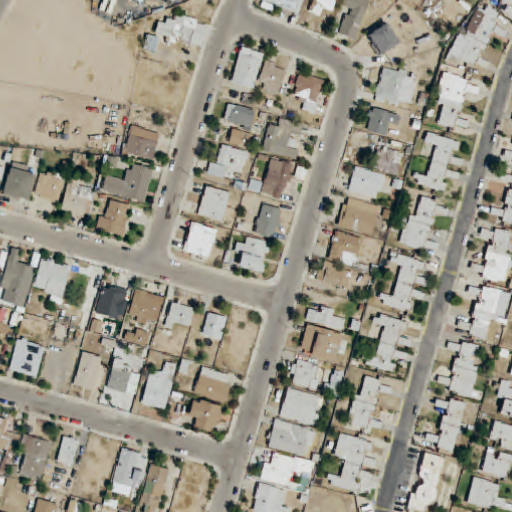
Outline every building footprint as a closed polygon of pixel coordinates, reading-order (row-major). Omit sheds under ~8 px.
[(303,0),(263,0),(263,1),(297,15),(303,0)] [(323,7),(332,10),(336,0),(313,0),(309,11),(320,15),(323,7)] [(370,1),(366,0),(345,0),(340,13),(344,15),(337,33),(355,39),(370,1)] [(511,11),(511,0),(500,0),(507,6),(503,11),(509,15),(511,11)] [(449,63),(457,66),(460,59),(477,66),(493,27),(499,11),(475,1),(449,63)] [(209,22),(176,15),(174,22),(159,19),(155,37),(203,47),(209,22)] [(399,44),(387,23),(366,36),(378,56),(399,44)] [(231,83),(254,90),(264,53),(241,47),(231,83)] [(288,69),(268,60),(256,86),(277,95),(288,69)] [(399,107),(401,98),(412,101),(419,74),(383,66),(374,101),(399,107)] [(301,97),(297,107),(313,113),(326,82),(301,72),(292,93),(301,97)] [(469,79),(443,72),(436,100),(445,102),(439,125),(457,129),(469,79)] [(250,109),(229,104),(225,120),(246,125),(250,109)] [(384,136),(388,124),(397,127),(400,116),(372,106),(364,129),(384,136)] [(313,126),(281,118),(278,128),(269,125),(262,152),(294,159),(299,137),(309,139),(313,126)] [(122,156),(153,163),(160,132),(129,125),(122,156)] [(248,148),(252,134),(233,129),(229,142),(248,148)] [(446,191),(457,140),(427,134),(425,142),(434,144),(427,176),(415,174),(413,184),(446,191)] [(249,152),(219,144),(211,176),(228,180),(233,160),(245,163),(249,152)] [(404,153),(380,146),(373,168),(398,175),(404,153)] [(260,192),(285,200),(295,165),(271,158),(260,192)] [(145,203),(154,169),(131,163),(126,180),(106,175),(102,192),(145,203)] [(36,172),(12,164),(3,194),(27,202),(36,172)] [(378,199),(384,174),(355,166),(349,192),(378,199)] [(57,204),(66,178),(43,169),(34,195),(57,204)] [(511,174),(499,221),(511,224),(511,174)] [(92,182),(65,182),(65,215),(92,215),(92,182)] [(222,223),(231,193),(206,185),(197,215),(222,223)] [(380,206),(345,197),(338,227),(373,236),(380,206)] [(417,217),(408,215),(400,243),(425,250),(439,202),(422,197),(417,217)] [(133,206),(105,200),(99,231),(127,237),(133,206)] [(254,233),(274,240),(283,210),(263,204),(254,233)] [(218,229),(192,222),(183,252),(209,260),(218,229)] [(479,278),(502,284),(511,242),(511,232),(492,228),(479,278)] [(326,261),(321,282),(348,289),(353,268),(355,269),(363,238),(335,231),(328,261),(326,261)] [(271,243),(248,238),(247,245),(237,243),(234,255),(244,257),(241,268),(264,274),(271,243)] [(22,250),(11,247),(0,292),(5,294),(3,303),(25,308),(36,265),(19,261),(22,250)] [(423,261),(393,253),(390,263),(401,266),(393,296),(381,293),(378,304),(409,311),(413,298),(422,300),(424,291),(425,292),(428,280),(419,278),(423,261)] [(62,298),(72,266),(43,257),(33,289),(62,298)] [(95,312),(118,320),(128,290),(105,282),(95,312)] [(510,293),(480,286),(468,336),(486,340),(491,321),(503,324),(510,293)] [(127,319),(156,327),(165,297),(136,289),(127,319)] [(163,334),(172,337),(174,325),(190,329),(195,308),(171,302),(163,334)] [(342,331),(345,322),(334,319),(337,311),(320,305),(317,314),(309,311),(306,320),(342,331)] [(201,334),(219,341),(228,319),(210,312),(201,334)] [(407,322),(376,313),(374,322),(384,325),(374,357),(366,355),(364,364),(393,373),(407,322)] [(299,354),(336,363),(343,334),(306,325),(299,354)] [(129,329),(125,341),(147,348),(151,336),(129,329)] [(44,346),(17,339),(9,370),(36,377),(44,346)] [(471,397),(482,347),(459,342),(450,381),(445,380),(443,391),(471,397)] [(73,385),(92,391),(102,357),(83,352),(73,385)] [(141,375),(129,372),(132,363),(115,359),(107,387),(135,395),(141,375)] [(314,389),(319,364),(294,360),(289,384),(314,389)] [(166,410),(177,365),(165,362),(162,372),(151,369),(142,404),(166,410)] [(234,377),(203,366),(194,394),(225,404),(234,377)] [(337,396),(344,374),(333,370),(326,393),(337,396)] [(383,381),(364,375),(349,424),(368,430),(383,381)] [(511,383),(501,381),(497,399),(504,401),(500,414),(511,416),(511,383)] [(317,426),(324,397),(288,388),(280,417),(317,426)] [(215,434),(224,408),(195,398),(188,416),(198,419),(195,427),(215,434)] [(467,403),(437,398),(436,407),(443,408),(436,449),(458,453),(467,403)] [(0,451),(15,454),(18,433),(8,431),(10,419),(0,417),(0,447),(0,448),(0,451)] [(316,429),(275,419),(267,447),(308,458),(316,429)] [(489,444),(511,450),(511,426),(495,421),(489,444)] [(341,477),(330,474),(327,485),(357,493),(370,441),(340,433),(334,457),(345,460),(341,477)] [(19,454),(26,456),(21,476),(41,482),(52,441),(24,434),(19,454)] [(58,460),(75,463),(80,440),(63,437),(58,460)] [(141,490),(148,455),(121,449),(112,492),(129,496),(131,488),(141,490)] [(511,468),(511,454),(486,451),(483,474),(511,478),(511,468)] [(265,461),(261,480),(303,490),(305,479),(300,478),(302,469),(310,471),(313,463),(276,454),(273,463),(265,461)] [(138,511),(158,511),(169,469),(151,464),(138,511)] [(411,508),(426,511),(429,511),(440,475),(422,470),(411,508)] [(502,511),(506,499),(497,496),(500,485),(474,477),(467,503),(498,511),(502,511)] [(253,511),(254,511),(290,511),(292,506),(284,504),(287,490),(259,483),(253,511)] [(78,511),(82,504),(72,500),(68,511),(78,511)] [(56,511),(59,506),(47,502),(44,511),(36,509),(34,511),(56,511)]
